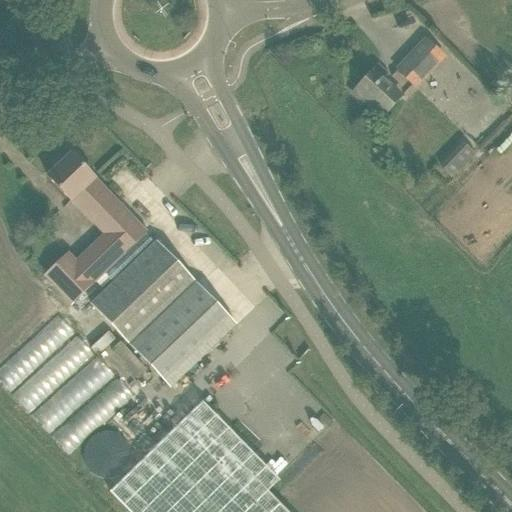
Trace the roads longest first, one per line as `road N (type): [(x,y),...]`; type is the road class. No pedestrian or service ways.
road 1 (secondary): [(511,505),(379,370),(312,278),(250,171)]
road 2 (secondary): [(250,171),(207,50)]
road 3 (secondary): [(170,72),(250,171)]
road 4 (unclassified): [(0,103),(111,48)]
